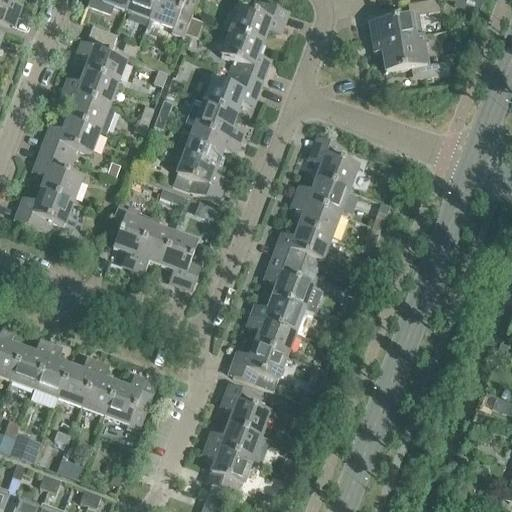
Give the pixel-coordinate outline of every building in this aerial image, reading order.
[(9,4),(10,0),(0,0),(0,28),(8,32),(17,7),(9,4)] [(91,0),(87,12),(88,13),(88,12),(110,20),(113,12),(127,17),(132,0),(91,0)] [(132,0),(127,17),(150,26),(159,0),(132,0)] [(159,0),(150,26),(145,39),(155,42),(160,29),(173,34),(172,38),(184,42),(199,0),(159,0)] [(368,29),(373,59),(381,57),(398,54),(397,45),(414,42),(414,41),(410,22),(439,17),(437,4),(407,10),(409,21),(368,29)] [(230,37),(262,49),(266,37),(275,40),(284,16),(257,6),(252,17),(239,12),(230,37)] [(113,52),(117,41),(92,32),(88,43),(113,52)] [(234,66),(230,78),(258,88),(266,64),(257,61),(262,49),(230,37),(221,61),(234,66)] [(381,57),(385,78),(418,72),(420,84),(449,79),(447,67),(427,71),(421,40),(414,41),(414,42),(397,45),(398,54),(381,57)] [(122,56),(132,61),(136,51),(125,48),(122,56)] [(85,77),(118,89),(127,64),(86,49),(81,61),(90,65),(85,77)] [(166,79),(157,76),(152,89),(161,92),(166,79)] [(68,97),(109,112),(118,89),(85,77),(81,89),(72,86),(68,97)] [(258,88),(230,78),(226,89),(212,84),(203,108),(235,121),(240,109),(249,112),(258,88)] [(167,95),(175,98),(180,85),(172,81),(167,95)] [(68,124),(100,136),(109,112),(68,97),(64,108),(72,112),(68,124)] [(194,132),(235,147),(239,136),(231,133),(235,121),(219,114),(203,109),(193,105),(184,129),(194,132)] [(158,118),(166,122),(171,109),(162,106),(158,118)] [(144,111),(139,124),(148,127),(153,114),(144,111)] [(158,118),(153,131),(161,135),(166,122),(158,118)] [(46,156),(74,167),(79,155),(91,160),(100,136),(68,124),(63,136),(55,132),(46,156)] [(148,127),(139,124),(134,137),(143,140),(148,127)] [(185,156),(218,168),(222,155),(231,159),(235,147),(194,132),(185,156)] [(350,155),(322,145),(313,169),(322,172),(317,184),(349,196),(358,172),(345,167),(350,155)] [(41,195),(74,207),(83,183),(70,178),(74,167),(46,156),(37,180),(46,183),(41,195)] [(172,192),(188,198),(213,207),(222,183),(213,180),(218,168),(185,156),(177,180),(172,192)] [(111,164),(107,176),(116,180),(120,168),(111,164)] [(304,193),(300,205),(340,220),(349,196),(317,184),(312,196),(304,193)] [(162,194),(159,203),(171,208),(175,199),(162,194)] [(19,228),(48,239),(52,228),(64,232),(74,207),(41,195),(36,208),(27,205),(19,228)] [(304,219),(299,231),(331,243),(340,220),(300,205),(296,216),(304,219)] [(107,239),(117,243),(113,254),(126,259),(123,267),(134,271),(149,230),(152,223),(138,217),(139,214),(128,210),(126,214),(122,213),(123,208),(119,207),(107,239)] [(213,214),(210,224),(218,227),(221,218),(222,217),(213,214)] [(371,231),(380,235),(384,222),(376,219),(371,231)] [(148,267),(161,272),(173,239),(149,230),(134,271),(145,276),(148,267)] [(286,240),(277,264),(318,279),(322,268),(331,243),(299,231),(294,243),(286,240)] [(375,248),(380,235),(371,231),(366,245),(375,248)] [(173,239),(161,272),(173,277),(170,285),(193,293),(204,265),(193,261),(198,248),(173,239)] [(272,303),(304,315),(314,319),(321,298),(312,295),(318,279),(277,264),(269,287),(277,291),(272,303)] [(355,293),(364,297),(368,286),(357,282),(353,292),(355,293)] [(349,311),(358,315),(364,297),(355,293),(349,311)] [(259,312),(255,323),(295,338),(304,315),(272,303),(267,315),(259,312)] [(259,337),(254,350),(287,362),(295,338),(255,323),(251,334),(259,337)] [(0,337),(0,381),(10,385),(22,354),(10,350),(13,341),(0,336),(0,337)] [(326,350),(335,354),(340,341),(331,337),(326,350)] [(501,350),(499,356),(506,358),(509,350),(502,348),(501,350)] [(22,354),(10,385),(34,394),(49,354),(38,350),(34,359),(22,354)] [(287,362),(254,350),(250,362),(242,359),(233,382),(273,398),(287,362)] [(330,367),(335,354),(326,350),(321,364),(330,367)] [(34,394),(57,403),(69,372),(55,367),(58,358),(49,354),(34,394)] [(57,403),(80,412),(95,372),(84,368),(81,376),(69,372),(57,403)] [(80,412),(104,421),(116,389),(104,385),(108,376),(95,372),(80,412)] [(311,382),(323,386),(326,377),(314,373),(311,382)] [(116,389),(104,421),(130,430),(129,433),(142,438),(158,395),(132,385),(129,394),(116,389)] [(233,418),(229,430),(260,442),(269,418),(257,413),(261,402),(233,392),(225,415),(233,418)] [(510,397),(504,394),(501,401),(507,403),(510,397)] [(215,439),(210,450),(251,465),(260,442),(229,430),(224,443),(215,439)] [(53,445),(66,450),(69,441),(56,436),(53,445)] [(0,438),(0,456),(8,459),(14,444),(2,440),(0,438)] [(14,444),(8,459),(32,468),(32,467),(36,456),(39,447),(16,438),(14,444)] [(223,496),(230,499),(238,501),(251,465),(210,450),(206,461),(215,464),(210,478),(214,480),(210,491),(218,494),(223,496)] [(78,458),(74,466),(83,470),(86,461),(78,458)] [(79,485),(84,472),(61,463),(55,477),(79,485)] [(284,463),(279,476),(284,478),(288,479),(288,480),(293,467),(284,463)] [(15,470),(11,481),(20,484),(24,473),(15,470)] [(109,486),(117,489),(120,481),(112,478),(109,486)] [(284,478),(277,497),(290,502),(296,483),(294,482),(288,480),(288,479),(284,478)] [(38,492),(46,496),(51,483),(42,480),(38,492)] [(51,483),(46,496),(55,499),(59,486),(51,483)] [(209,491),(205,502),(219,507),(223,496),(218,494),(210,491),(209,491)] [(0,511),(2,511),(5,507),(8,497),(0,493),(0,511)] [(78,507),(87,511),(91,498),(83,495),(78,507)] [(496,511),(500,502),(485,496),(480,508),(492,511),(496,511)] [(91,498),(87,511),(90,511),(95,511),(100,501),(91,498)] [(201,511),(225,511),(226,510),(219,507),(205,502),(201,511)]
